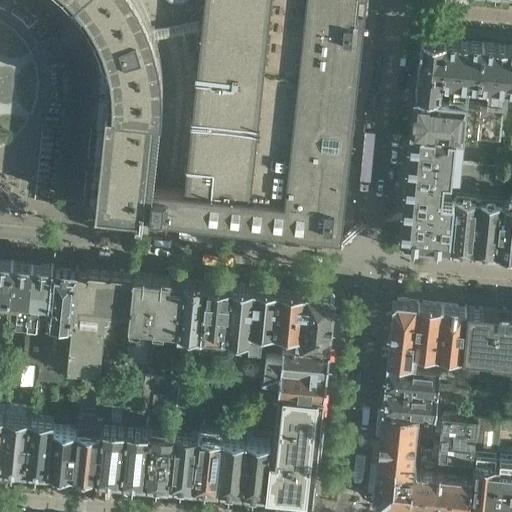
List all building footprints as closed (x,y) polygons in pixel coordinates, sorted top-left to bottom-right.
[(105,0),(79,0),(80,1),(88,13),(89,12),(91,11),(105,0)] [(101,32),(142,12),(163,1),(164,0),(105,0),(91,11),(89,12),(88,13),(93,23),(95,27),(98,34),(101,32)] [(199,45),(202,15),(203,0),(164,0),(163,1),(199,45)] [(203,0),(202,15),(205,14),(208,14),(211,14),(214,14),(217,14),(220,15),(223,17),(225,18),(228,21),(230,24),(232,26),(233,28),(234,30),(234,34),(235,36),(234,39),(307,27),(362,33),(364,15),(362,15),(356,15),(358,0),(203,0)] [(199,45),(163,1),(142,12),(148,27),(150,32),(159,57),(197,61),(199,45)] [(150,32),(148,27),(142,12),(101,32),(98,34),(98,35),(99,36),(102,46),(106,45),(150,32)] [(346,180),(359,60),(330,57),(331,42),(361,45),(362,33),(307,27),(234,39),(235,36),(234,34),(234,30),(233,28),(232,26),(230,24),(228,21),(225,18),(223,17),(220,15),(217,14),(214,14),(211,14),(208,14),(205,14),(202,15),(199,45),(197,61),(194,96),(191,122),(188,148),(187,164),(207,166),(228,168),(250,170),(273,173),(295,175),(319,178),(346,180)] [(159,57),(150,32),(106,45),(102,46),(105,60),(154,55),(154,57),(159,57)] [(440,94),(445,38),(444,38),(439,38),(424,36),(422,36),(421,38),(422,38),(420,54),(419,56),(420,56),(417,80),(416,83),(417,83),(416,89),(415,91),(440,94)] [(479,82),(483,42),(482,42),(469,41),(469,40),(459,39),(459,40),(446,39),(446,38),(445,38),(440,94),(468,97),(469,81),(479,82)] [(359,60),(361,45),(331,42),(330,57),(359,60)] [(511,85),(511,45),(507,45),(507,44),(497,43),(497,44),(484,42),(483,42),(479,82),(489,83),(487,99),(496,100),(506,100),(507,85),(511,85)] [(194,96),(197,61),(159,57),(154,57),(154,55),(105,60),(107,73),(107,86),(107,87),(194,96)] [(191,122),(194,96),(107,87),(106,99),(105,113),(191,122)] [(493,137),(496,100),(487,99),(468,97),(440,94),(415,91),(415,95),(416,95),(415,99),(412,120),(413,120),(413,125),(412,125),(411,129),(459,134),(493,137)] [(188,148),(191,122),(105,113),(102,138),(188,148)] [(457,155),(459,134),(411,129),(409,150),(457,155)] [(186,173),(187,164),(188,148),(102,138),(100,164),(186,173)] [(480,178),(481,162),(457,160),(457,155),(409,150),(405,193),(454,198),(455,191),(455,186),(456,176),(480,178)] [(143,211),(144,205),(146,185),(184,189),(186,173),(100,164),(95,206),(143,211)] [(201,217),(207,166),(187,164),(186,173),(184,189),(181,215),(201,217)] [(223,220),(228,168),(207,166),(201,217),(223,220)] [(245,222),(250,170),(228,168),(223,220),(245,222)] [(268,224),(273,173),(250,170),(245,222),(247,222),(268,224)] [(289,227),(295,175),(273,173),(268,224),(289,227)] [(314,229),(319,178),(295,175),(289,227),(314,229)] [(342,220),(346,180),(319,178),(314,229),(341,232),(342,220)] [(181,215),(184,189),(146,185),(144,205),(150,205),(150,207),(161,208),(160,211),(159,213),(181,215)] [(473,246),(478,194),(455,191),(454,198),(453,208),(452,219),(450,244),(473,246)] [(453,208),(454,198),(405,193),(403,214),(452,219),(453,208)] [(496,249),(501,196),(478,194),(473,246),(496,249)] [(511,250),(511,197),(501,196),(496,249),(511,250)] [(450,244),(452,219),(403,214),(401,230),(401,232),(401,234),(405,239),(426,242),(432,243),(432,242),(450,244)] [(0,299),(8,301),(12,260),(11,260),(0,259),(0,299)] [(27,320),(32,262),(13,261),(13,260),(12,260),(8,301),(18,301),(16,319),(27,320)] [(49,305),(53,264),(51,264),(32,262),(27,320),(37,321),(39,304),(49,305)] [(68,364),(78,266),(53,264),(49,305),(45,351),(44,362),(68,364)] [(101,367),(107,310),(112,310),(112,316),(130,318),(134,272),(78,266),(68,364),(81,365),(101,367)] [(178,328),(183,277),(182,277),(182,278),(182,277),(181,277),(180,277),(154,274),(151,273),(151,274),(135,272),(136,272),(134,271),(134,272),(130,318),(129,326),(142,327),(141,333),(177,337),(178,328)] [(202,330),(207,279),(205,279),(184,277),(183,277),(178,328),(202,330)] [(225,332),(230,282),(207,279),(202,330),(225,332)] [(249,334),(254,284),(230,282),(225,332),(249,334)] [(274,329),(278,286),(254,284),(249,334),(249,340),(261,342),(262,328),(274,329)] [(301,332),(305,289),(278,286),(274,329),(295,331),(301,332)] [(327,368),(334,295),(331,291),(305,289),(301,332),(295,331),(294,340),(283,339),(282,352),(265,351),(263,373),(279,375),(278,386),(324,390),(327,368)] [(437,350),(442,303),(418,300),(399,298),(398,298),(397,298),(397,299),(395,301),(394,300),(393,301),(393,302),(394,302),(392,320),(391,322),(391,323),(392,323),(391,330),(389,347),(389,348),(388,357),(388,358),(426,362),(426,358),(418,357),(419,348),(437,350)] [(461,352),(466,305),(442,303),(437,350),(461,352)] [(511,309),(466,305),(461,352),(485,355),(484,363),(511,365),(511,309)] [(198,352),(199,336),(183,334),(181,351),(198,352)] [(44,362),(45,351),(24,349),(23,360),(44,362)] [(0,378),(7,380),(8,362),(9,359),(0,358),(0,378)] [(440,364),(426,362),(388,358),(385,382),(437,388),(440,364)] [(30,382),(32,365),(8,362),(7,380),(30,382)] [(101,416),(105,368),(101,367),(81,365),(77,414),(101,416)] [(149,410),(153,372),(133,371),(130,408),(149,410)] [(168,480),(172,428),(175,405),(199,408),(200,401),(202,382),(177,379),(171,379),(170,395),(153,393),(152,411),(150,410),(149,426),(144,478),(168,480)] [(435,412),(437,388),(385,382),(383,406),(419,410),(435,412)] [(314,483),(323,401),(324,390),(278,386),(276,386),(271,438),(265,490),(307,494),(313,494),(314,483)] [(412,468),(419,410),(383,406),(373,491),(376,494),(382,502),(408,504),(436,507),(438,484),(435,484),(436,471),(412,468)] [(0,463),(23,466),(29,415),(4,412),(0,456),(0,463)] [(466,442),(467,431),(476,432),(478,416),(443,413),(439,455),(458,457),(474,458),(475,443),(466,442)] [(47,468),(51,423),(52,417),(29,415),(23,466),(47,468)] [(489,511),(511,511),(511,461),(497,460),(501,418),(478,415),(478,416),(476,432),(475,443),(474,458),(468,510),(489,511)] [(95,473),(100,422),(97,422),(96,427),(75,425),(71,471),(95,473)] [(144,478),(149,426),(100,422),(95,473),(139,478),(144,478)] [(71,471),(75,425),(51,423),(47,468),(71,471)] [(191,483),(197,431),(172,428),(168,480),(191,483)] [(216,485),(221,433),(197,431),(191,483),(216,485)] [(239,487),(244,435),(221,433),(216,485),(239,487)] [(265,490),(271,438),(244,435),(239,487),(265,490)] [(468,510),(474,458),(458,457),(457,473),(436,471),(435,484),(438,484),(436,507),(468,510)]
